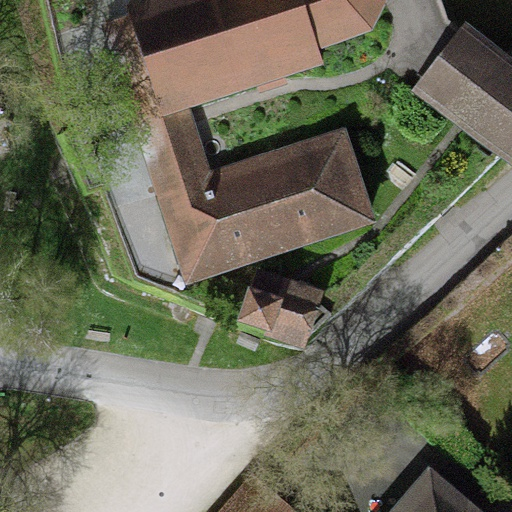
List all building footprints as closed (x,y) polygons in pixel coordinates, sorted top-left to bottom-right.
[(166,0),(127,13),(154,94),(160,113),(181,107),(323,60),(318,46),(368,29),(384,2),(383,0),(166,0)] [(511,140),(511,80),(468,43),(446,70),(432,88),(504,147),(511,140)] [(511,57),(502,66),(511,75),(511,57)] [(185,120),(181,107),(160,113),(154,94),(133,101),(144,134),(180,246),(202,238),(185,187),(204,181),(185,120)] [(367,219),(341,137),(204,181),(185,187),(202,238),(180,246),(190,277),(367,219)] [(257,279),(243,320),(298,339),(312,297),(257,279)] [(291,511),(254,479),(225,511),(291,511)] [(467,511),(431,481),(404,511),(467,511)]
